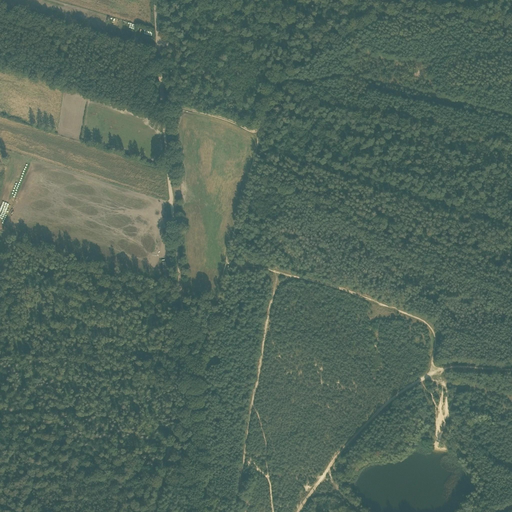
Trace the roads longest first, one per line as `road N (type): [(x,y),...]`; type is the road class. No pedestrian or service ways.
road 1 (track): [(189,375),(162,103)]
road 2 (track): [(225,261),(297,0)]
road 3 (track): [(434,370),(433,333),(417,318),(225,261)]
road 4 (track): [(271,270),(233,511)]
road 5 (track): [(434,370),(363,430),(301,511)]
road 6 (track): [(161,477),(0,428)]
road 7 (track): [(151,511),(190,399)]
